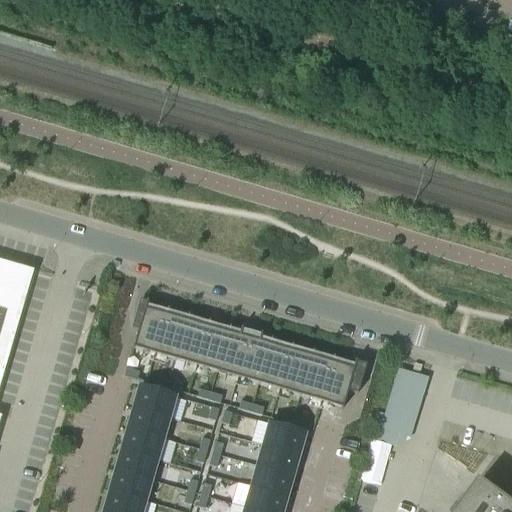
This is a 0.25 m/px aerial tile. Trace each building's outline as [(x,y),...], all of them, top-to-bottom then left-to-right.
[(59,170),(74,175),(79,159),(65,154),(59,170)] [(0,262),(0,379),(31,272),(0,262)] [(142,310),(131,350),(341,410),(352,370),(142,310)] [(125,369),(123,377),(131,380),(134,372),(125,369)] [(397,437),(416,376),(397,370),(389,396),(383,415),(378,431),(397,437)] [(140,382),(142,374),(134,372),(131,380),(140,382)] [(169,391),(171,384),(160,380),(158,388),(169,391)] [(181,395),(183,387),(171,384),(169,391),(181,395)] [(173,398),(138,388),(132,410),(167,420),(173,398)] [(204,401),(206,393),(194,390),(192,398),(204,401)] [(215,404),(217,397),(206,393),(204,401),(215,404)] [(250,414),(252,407),(241,403),(238,411),(250,414)] [(261,418),(264,410),(252,407),(250,414),(261,418)] [(204,419),(211,421),(215,410),(207,408),(204,419)] [(161,440),(167,420),(132,410),(126,430),(161,440)] [(218,424),(226,426),(229,414),(222,412),(218,424)] [(284,424),(287,417),(275,413),(273,421),(284,424)] [(296,428),(298,420),(287,417),(284,424),(296,428)] [(267,425),(261,447),(296,457),(303,435),(267,425)] [(155,461),(161,440),(126,430),(120,451),(155,461)] [(198,439),(195,450),(202,452),(206,441),(198,439)] [(213,443),(209,455),(217,457),(220,445),(213,443)] [(290,478),(296,457),(261,447),(255,468),(290,478)] [(199,464),(202,452),(195,450),(191,462),(199,464)] [(149,482),(155,461),(120,451),(114,472),(149,482)] [(214,468),(217,457),(209,455),(206,466),(214,468)] [(284,498),(290,478),(255,468),(249,488),(284,498)] [(143,503),(149,482),(114,472),(108,493),(143,503)] [(186,480),(183,492),(191,494),(194,482),(186,480)] [(511,511),(511,503),(480,480),(457,511),(511,511)] [(201,485),(197,496),(205,498),(208,487),(201,485)] [(253,511),(280,511),(284,498),(249,488),(243,509),(253,511)] [(187,505),(191,494),(183,492),(180,503),(187,505)] [(140,511),(143,503),(108,493),(102,511),(140,511)] [(202,510),(205,498),(197,496),(194,508),(202,510)]
